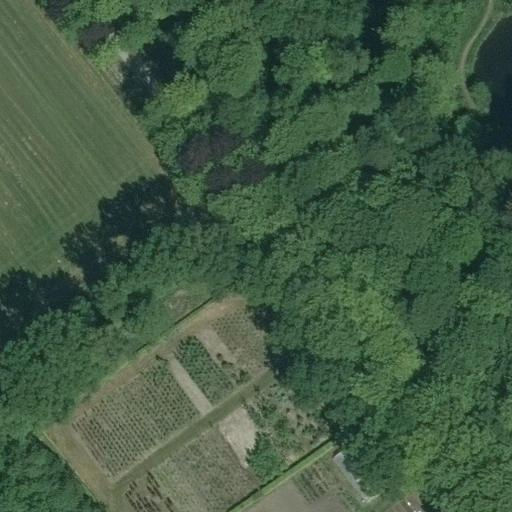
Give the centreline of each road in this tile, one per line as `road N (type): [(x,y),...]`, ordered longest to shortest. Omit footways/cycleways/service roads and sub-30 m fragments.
road 1 (unclassified): [(83,0),(493,511)]
road 2 (track): [(0,392),(255,215)]
road 3 (track): [(511,126),(480,110),(461,82),(460,65),(492,0)]
